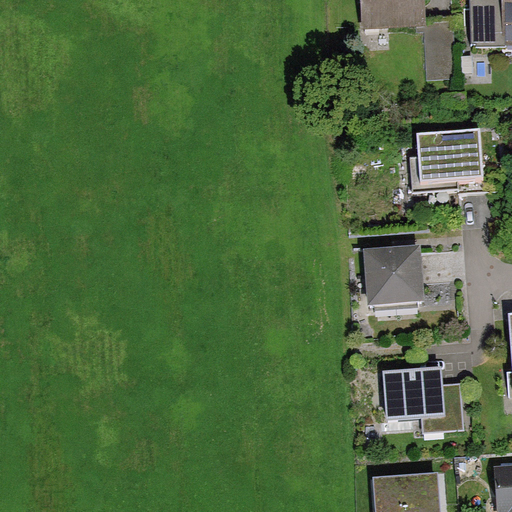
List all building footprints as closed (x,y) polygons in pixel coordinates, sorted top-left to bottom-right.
[(428,0),(367,0),(369,33),(430,31),(428,0)] [(511,0),(502,0),(502,6),(476,7),(478,52),(511,50),(511,0)] [(477,134),(414,139),(418,192),(481,187),(477,134)] [(421,252),(367,256),(371,313),(425,310),(421,252)] [(445,370),(389,375),(393,423),(423,421),(424,435),(465,431),(461,385),(446,387),(445,370)] [(437,511),(435,481),(371,487),(373,511),(437,511)]
